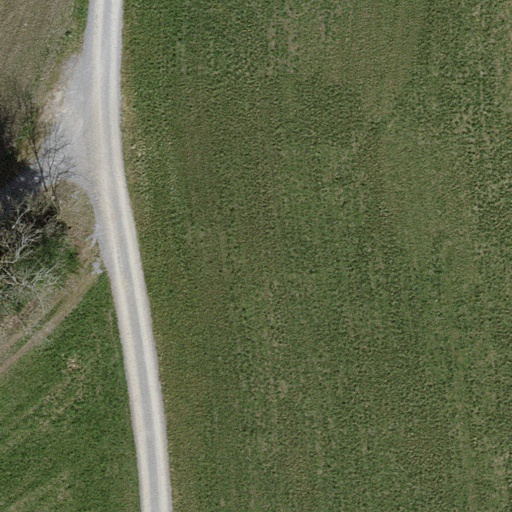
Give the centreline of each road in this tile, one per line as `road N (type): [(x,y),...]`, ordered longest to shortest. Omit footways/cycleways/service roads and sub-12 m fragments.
road 1 (track): [(108,0),(98,82),(102,157),(148,410),(155,511)]
road 2 (track): [(116,211),(69,291),(0,357)]
